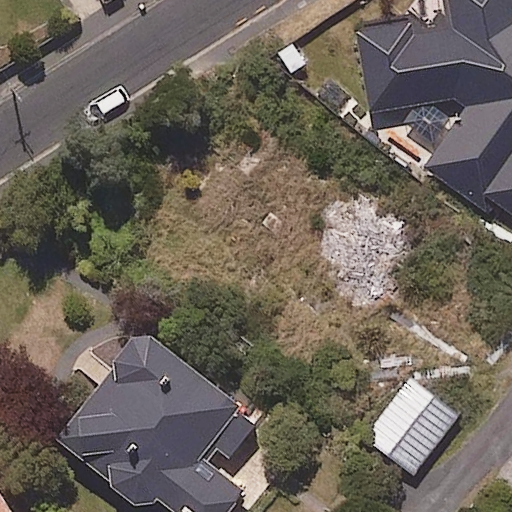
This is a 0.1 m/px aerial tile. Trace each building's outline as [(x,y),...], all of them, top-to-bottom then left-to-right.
[(511,0),(446,0),(453,30),(420,36),(418,25),(363,37),(367,56),(379,114),(465,96),(467,118),(429,172),(485,211),(494,198),(511,210),(511,0)] [(436,249),(399,218),(294,133),(227,215),(266,247),(262,252),(327,306),(380,241),(417,272),(436,249)] [(263,424),(149,335),(63,445),(148,511),(154,511),(164,500),(178,511),(239,511),(253,495),(209,460),(219,448),(235,461),(263,424)] [(464,420),(416,382),(370,442),(418,479),(464,420)] [(0,511),(14,511),(0,489),(0,473),(12,466),(0,447),(0,511)]
